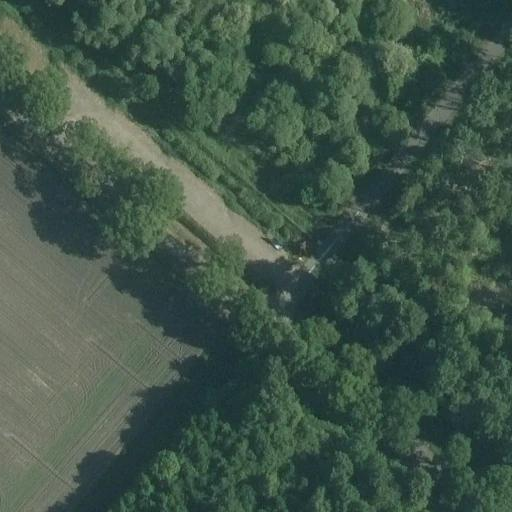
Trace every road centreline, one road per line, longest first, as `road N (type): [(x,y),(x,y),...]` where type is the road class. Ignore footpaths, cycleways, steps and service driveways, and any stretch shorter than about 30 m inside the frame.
road 1 (unclassified): [(269,327),(0,97)]
road 2 (unclassified): [(476,511),(269,327)]
